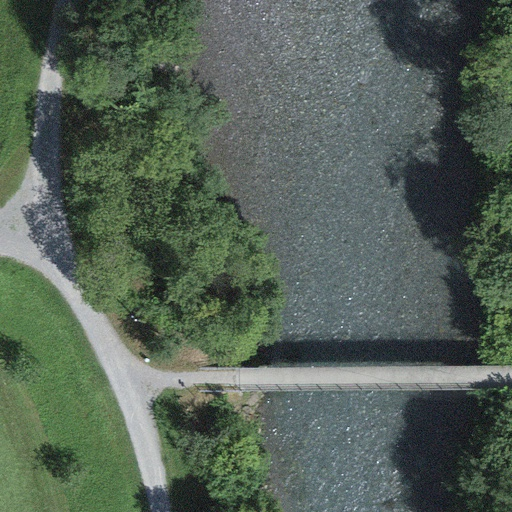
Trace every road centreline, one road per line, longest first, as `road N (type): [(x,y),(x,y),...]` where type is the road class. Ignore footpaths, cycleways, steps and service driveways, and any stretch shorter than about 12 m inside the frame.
road 1 (track): [(37,219),(65,0)]
road 2 (track): [(128,383),(37,219)]
road 3 (track): [(128,383),(152,448),(159,511)]
